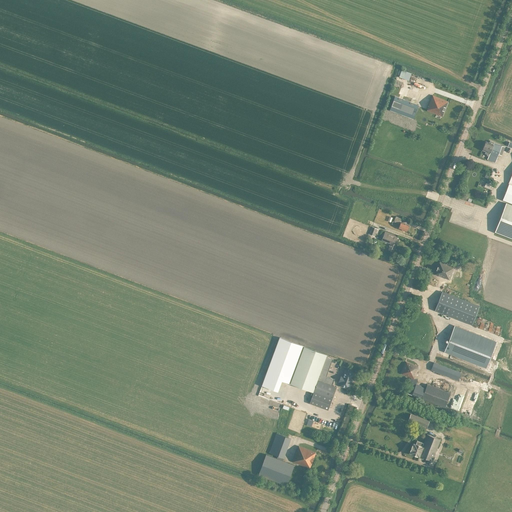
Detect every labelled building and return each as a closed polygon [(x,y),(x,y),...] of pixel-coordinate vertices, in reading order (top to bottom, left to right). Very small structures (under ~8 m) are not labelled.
[(395,95),(390,108),(413,118),(418,104),(395,95)] [(442,115),(448,101),(433,95),(432,98),(431,97),(428,106),(429,106),(427,110),(442,115)] [(501,155),(505,146),(494,142),(490,140),(489,142),(486,141),(482,150),(486,151),(485,153),(489,154),(487,159),(495,162),(498,154),(501,155)] [(511,173),(509,183),(502,199),(511,202),(511,173)] [(495,231),(511,237),(511,204),(506,202),(495,231)] [(407,231),(409,225),(401,222),(402,218),(396,216),(394,221),(400,223),(398,228),(407,231)] [(399,239),(394,238),(395,235),(385,231),(382,239),(391,243),(388,249),(394,251),(396,245),(397,245),(399,239)] [(449,279),(450,277),(453,267),(446,264),(446,262),(440,260),(439,262),(435,274),(449,279)] [(442,291),(435,309),(472,324),(479,305),(442,291)] [(496,342),(454,325),(445,350),(486,367),(496,342)] [(313,392),(318,380),(332,385),(334,378),(326,375),(333,359),(326,356),(327,354),(304,346),(290,383),(313,392)] [(425,387),(416,383),(417,379),(414,378),(417,370),(418,366),(406,361),(401,373),(411,377),(405,392),(412,394),(412,393),(421,397),(425,387)] [(431,369),(456,379),(457,380),(460,372),(434,362),(431,369)] [(351,382),(353,377),(352,377),(353,374),(345,371),(343,377),(341,376),(339,381),(341,382),(340,385),(348,388),(350,382),(351,382)] [(337,387),(332,385),(318,380),(313,392),(311,398),(309,402),(309,403),(328,409),(332,398),(333,398),(337,387)] [(427,383),(422,398),(445,407),(450,392),(427,383)] [(455,397),(452,403),(458,406),(461,400),(455,397)] [(427,426),(429,420),(411,413),(408,419),(427,426)] [(284,458),(290,437),(275,432),(269,452),(277,454),(276,456),(284,458)] [(410,452),(412,452),(412,453),(417,454),(419,455),(432,460),(440,439),(427,433),(424,442),(417,440),(416,444),(414,443),(410,452)] [(299,446),(298,450),(297,450),(292,461),(310,467),(316,452),(299,446)] [(266,453),(258,474),(286,485),(294,464),(266,453)]
